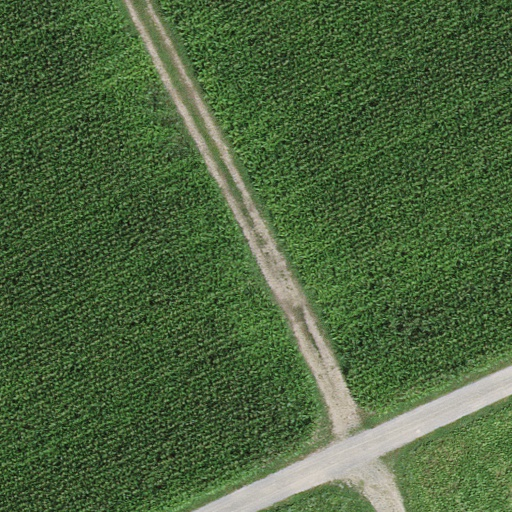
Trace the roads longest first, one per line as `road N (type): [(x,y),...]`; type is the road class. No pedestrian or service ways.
road 1 (track): [(140,0),(394,511)]
road 2 (track): [(232,511),(511,384)]
